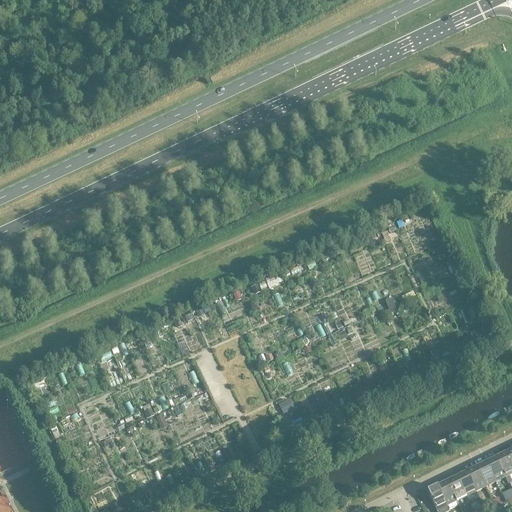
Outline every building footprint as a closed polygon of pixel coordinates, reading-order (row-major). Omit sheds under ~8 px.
[(511,474),(511,468),(505,454),(495,459),(505,478),(511,474)] [(505,478),(495,459),(486,464),(495,483),(505,478)] [(495,483),(486,464),(476,468),(485,488),(495,483)] [(485,488),(476,468),(466,473),(476,492),(485,488)] [(476,492),(466,473),(456,478),(466,497),(476,492)] [(466,497),(456,478),(447,483),(456,502),(466,497)] [(458,506),(456,502),(447,483),(437,487),(448,510),(458,506)] [(448,511),(449,511),(448,510),(437,487),(427,492),(428,495),(436,511),(448,511)] [(497,498),(492,501),(495,507),(500,504),(497,498)]
